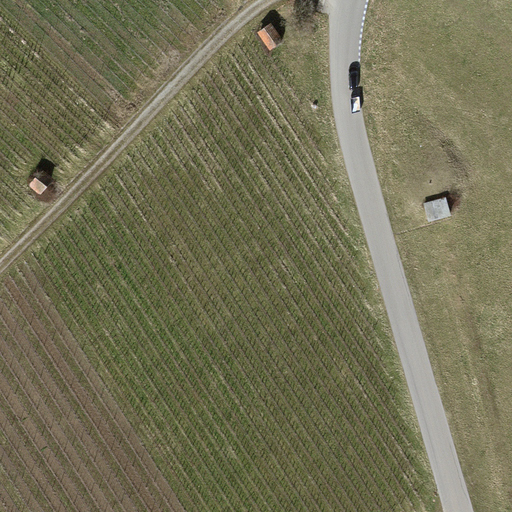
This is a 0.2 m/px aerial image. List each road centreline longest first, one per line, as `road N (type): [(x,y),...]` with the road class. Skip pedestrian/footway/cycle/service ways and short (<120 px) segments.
road 1 (tertiary): [(458,511),(351,128),(350,0)]
road 2 (track): [(0,265),(239,20),(270,0)]
